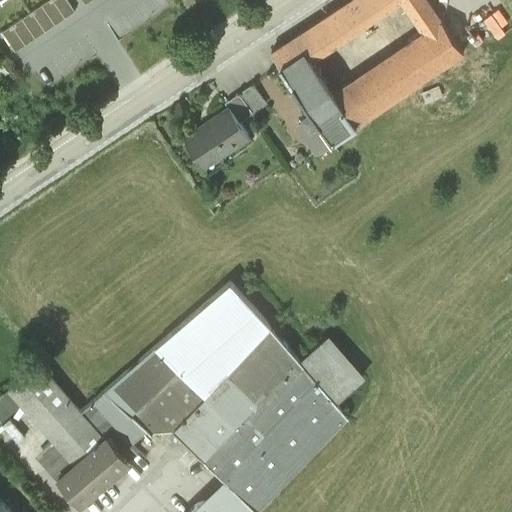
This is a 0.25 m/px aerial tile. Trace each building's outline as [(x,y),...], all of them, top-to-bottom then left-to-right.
[(75,13),(66,0),(50,0),(2,32),(15,52),(75,13)] [(347,0),(272,50),(281,64),(306,47),(315,60),(400,3),(421,33),(335,90),(358,123),(464,51),(429,0),(347,0)] [(306,47),(281,64),(311,108),(304,113),(307,118),(299,124),(313,145),(329,135),(332,140),(358,123),(335,90),(315,60),(306,47)] [(252,111),(239,92),(226,101),(229,106),(230,105),(240,120),(252,111)] [(229,106),(184,136),(200,159),(215,149),(219,154),(249,134),(240,120),(230,105),(229,106)] [(158,344),(207,394),(271,327),(231,282),(158,344)] [(207,394),(174,427),(224,476),(258,508),(350,416),(337,403),(300,359),(271,327),(207,394)] [(328,335),(300,359),(337,403),(366,378),(328,335)] [(160,421),(174,427),(207,394),(158,344),(110,385),(136,412),(134,414),(147,426),(151,430),(160,421)] [(102,433),(82,412),(39,363),(0,398),(0,427),(24,406),(55,441),(36,457),(53,477),(102,433)] [(102,433),(130,462),(141,451),(131,441),(147,426),(134,414),(136,412),(110,385),(82,412),(102,433)] [(130,462),(102,433),(53,477),(81,506),(130,462)] [(254,511),(258,508),(224,476),(187,511),(254,511)] [(9,511),(0,502),(0,511),(9,511)]
